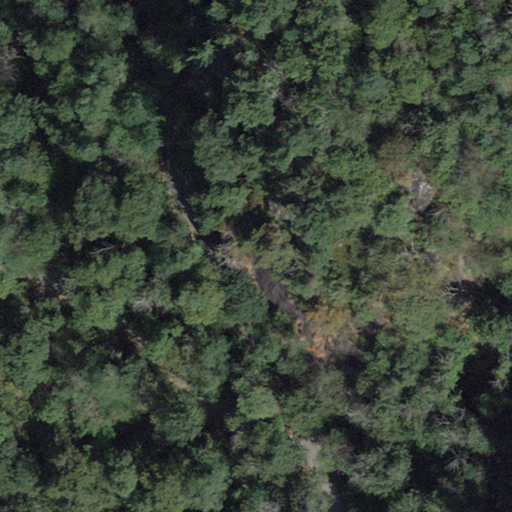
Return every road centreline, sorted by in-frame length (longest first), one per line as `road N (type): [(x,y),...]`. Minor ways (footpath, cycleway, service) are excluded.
road 1 (unclassified): [(343,511),(320,453),(220,274),(167,123),(145,0)]
road 2 (unclassified): [(0,247),(203,368),(289,511)]
